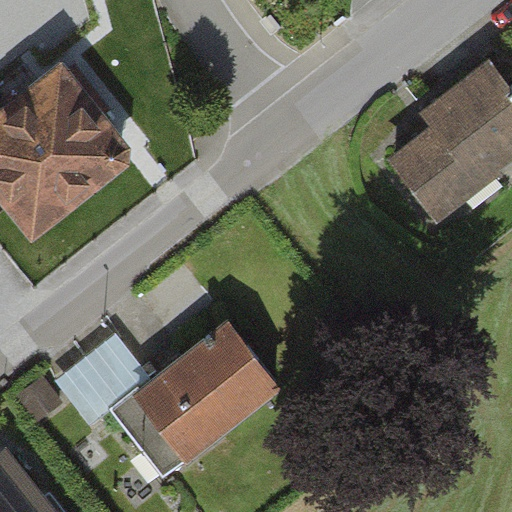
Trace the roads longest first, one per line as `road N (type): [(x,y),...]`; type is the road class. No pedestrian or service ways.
road 1 (residential): [(290,129),(0,356)]
road 2 (residential): [(455,0),(290,129)]
road 3 (residential): [(290,129),(191,0)]
